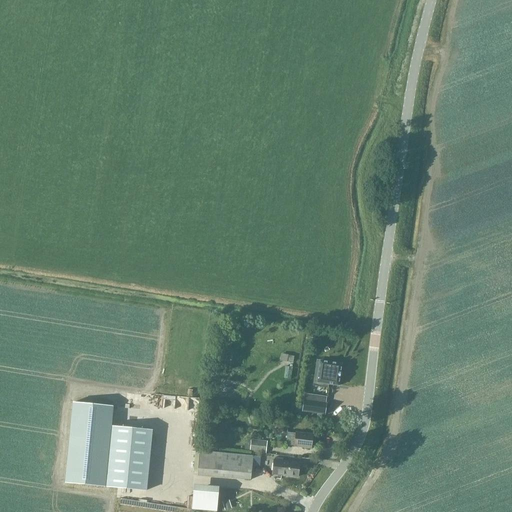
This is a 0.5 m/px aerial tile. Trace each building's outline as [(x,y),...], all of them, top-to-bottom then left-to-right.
[(317,360),(313,386),(323,387),(324,384),(340,386),(343,363),(317,360)] [(303,403),(302,411),(324,414),(325,407),(303,403)] [(106,487),(115,488),(146,491),(152,431),(112,427),(106,487)] [(295,434),(286,433),(285,445),(294,446),(294,447),(311,449),(312,435),(296,433),(295,434)] [(251,440),(250,451),(265,453),(267,441),(251,440)] [(251,466),(252,456),(194,451),(192,472),(197,472),(196,475),(250,480),(251,466)] [(252,456),(251,466),(259,466),(260,457),(252,456)] [(297,477),(299,463),(272,460),(271,474),(297,477)] [(194,484),(191,509),(216,511),(218,487),(194,484)] [(228,500),(222,502),(225,510),(231,508),(228,500)]
